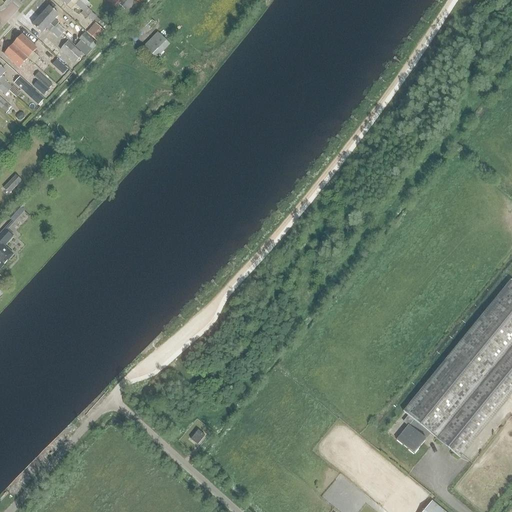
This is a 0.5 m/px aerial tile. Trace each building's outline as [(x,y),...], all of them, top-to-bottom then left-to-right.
[(83,12),(86,9),(79,2),(77,0),(59,0),(71,10),(75,5),(83,12)] [(90,5),(84,0),(80,0),(79,2),(86,9),(90,5)] [(131,0),(120,0),(118,2),(127,10),(129,9),(134,2),(131,0)] [(62,36),(65,32),(58,25),(60,23),(55,19),(58,16),(49,8),(41,17),(50,25),(54,29),(62,36)] [(58,39),(62,36),(54,29),(50,25),(41,17),(33,25),(42,34),(46,30),(50,34),(51,33),(58,39)] [(88,34),(97,43),(106,33),(97,25),(88,34)] [(79,40),(80,41),(74,47),(85,57),(91,51),(88,48),(94,41),(85,33),(79,40)] [(156,59),(169,45),(156,33),(143,47),(156,59)] [(22,36),(13,45),(28,59),(36,50),(22,36)] [(83,55),(68,41),(60,50),(74,64),(83,55)] [(19,69),(28,59),(13,45),(4,55),(19,69)] [(62,75),(67,69),(64,66),(59,72),(62,75)] [(0,67),(0,84),(9,93),(13,89),(5,82),(6,81),(2,77),(6,72),(0,67)] [(34,77),(38,81),(48,91),(53,86),(38,73),(34,77)] [(20,77),(14,84),(38,105),(44,99),(20,77)] [(38,81),(33,86),(43,96),(48,91),(38,81)] [(0,91),(6,97),(9,93),(0,84),(0,91)] [(0,97),(0,108),(6,114),(12,108),(0,97)] [(10,194),(22,181),(16,175),(4,188),(10,194)] [(15,222),(25,211),(18,205),(8,216),(15,222)] [(13,237),(5,229),(0,234),(0,269),(9,259),(5,256),(10,251),(5,246),(13,237)] [(403,412),(413,420),(397,441),(414,455),(430,434),(459,458),(511,393),(511,281),(511,280),(403,412)] [(191,440),(198,446),(205,437),(198,431),(191,440)] [(422,511),(444,511),(432,502),(422,511)]
